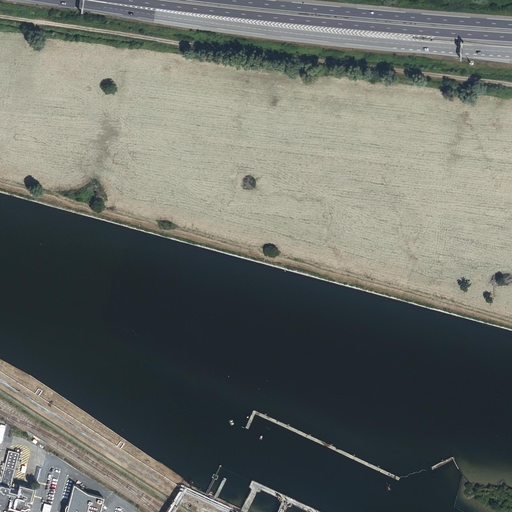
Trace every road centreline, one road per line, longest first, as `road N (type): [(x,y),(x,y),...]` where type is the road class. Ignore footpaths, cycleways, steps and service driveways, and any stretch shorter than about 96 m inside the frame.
road 1 (unclassified): [(511,85),(0,17)]
road 2 (motorway): [(58,0),(312,35),(511,51)]
road 3 (motorway): [(120,0),(511,37)]
road 4 (motorway): [(511,24),(219,0)]
road 5 (track): [(0,379),(214,511)]
